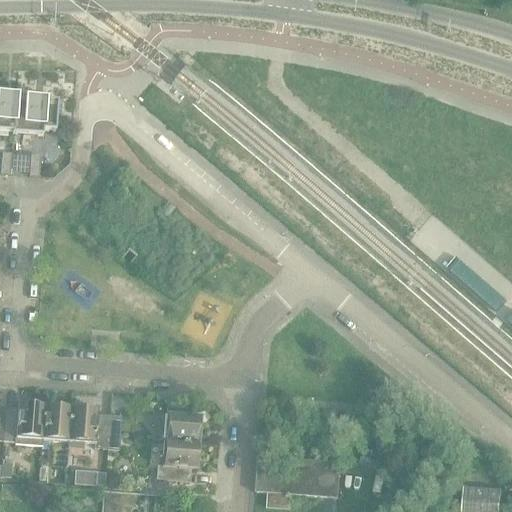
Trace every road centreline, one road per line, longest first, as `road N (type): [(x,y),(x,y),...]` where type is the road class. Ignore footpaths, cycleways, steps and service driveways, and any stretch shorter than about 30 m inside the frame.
road 1 (tertiary): [(0,8),(283,15),(374,30),(511,70)]
road 2 (residential): [(247,377),(15,363),(24,237),(31,217),(64,187)]
road 3 (residential): [(64,187),(80,163),(86,109),(105,111),(305,268)]
road 4 (residential): [(511,441),(305,268)]
road 5 (tertiary): [(511,38),(351,0)]
road 6 (residential): [(237,511),(247,377)]
road 7 (residential): [(247,377),(252,333),(305,268)]
